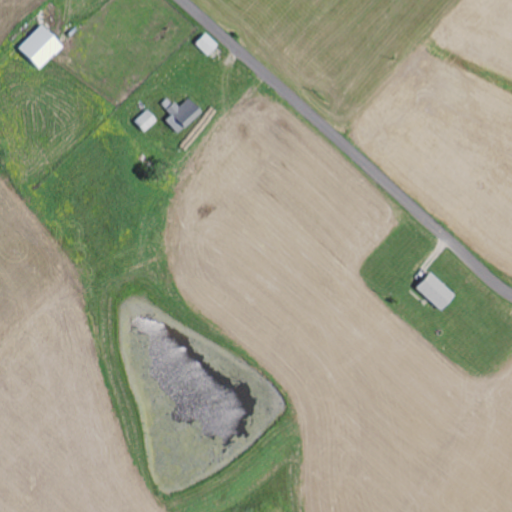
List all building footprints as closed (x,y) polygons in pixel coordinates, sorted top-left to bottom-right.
[(15,49),(39,70),(61,46),(38,25),(15,49)] [(207,55),(216,43),(202,32),(193,44),(207,55)] [(200,115),(188,98),(177,106),(173,101),(160,110),(175,132),(200,115)] [(157,121),(146,109),(134,121),(144,132),(157,121)] [(436,310),(451,296),(428,271),(413,285),(436,310)]
